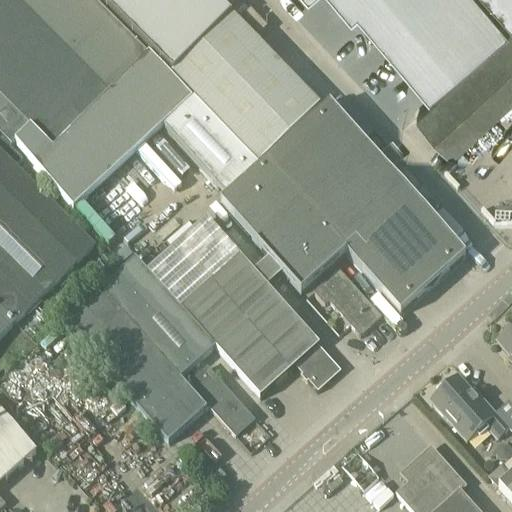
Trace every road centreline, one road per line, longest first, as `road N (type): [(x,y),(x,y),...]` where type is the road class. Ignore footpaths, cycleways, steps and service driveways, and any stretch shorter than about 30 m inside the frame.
road 1 (unclassified): [(511,268),(264,0)]
road 2 (unclassified): [(249,511),(511,278)]
